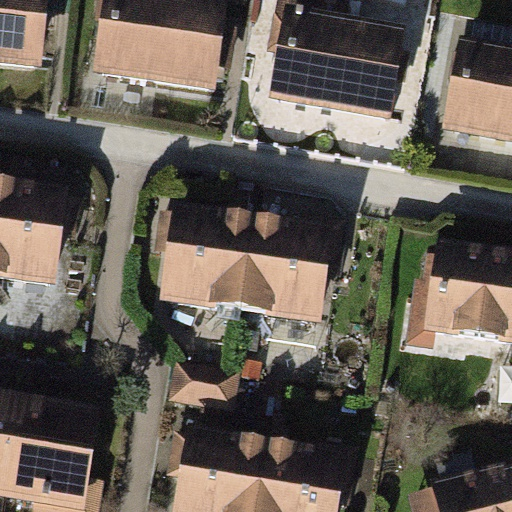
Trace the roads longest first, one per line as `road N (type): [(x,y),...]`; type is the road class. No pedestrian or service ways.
road 1 (residential): [(132,147),(511,218)]
road 2 (residential): [(132,147),(115,342),(152,391),(137,511)]
road 3 (residential): [(0,130),(132,147)]
